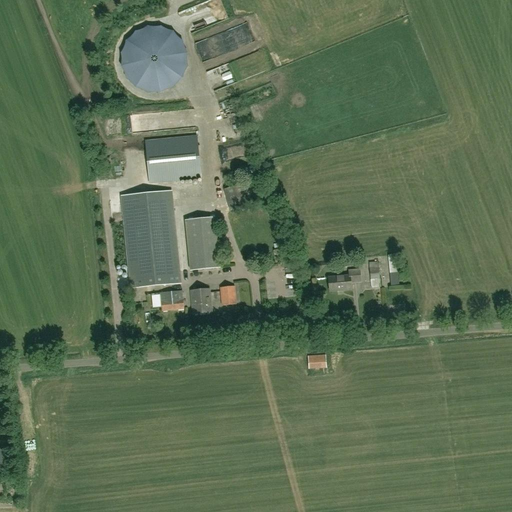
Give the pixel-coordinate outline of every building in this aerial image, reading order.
[(240,119),(231,122),(234,133),(238,132),(241,141),(247,139),(240,119)] [(197,137),(146,141),(149,183),(200,179),(197,137)] [(260,198),(257,183),(256,181),(223,189),(228,211),(261,203),(260,198)] [(171,191),(121,196),(131,287),(180,282),(171,191)] [(185,220),(190,270),(220,267),(215,218),(185,220)] [(395,255),(388,255),(392,286),(399,285),(395,255)] [(368,263),(371,288),(381,287),(378,261),(368,263)] [(348,276),(328,278),(329,292),(350,290),(350,283),(361,282),(360,269),(348,270),(348,276)] [(234,286),(220,288),(221,305),(236,304),(234,286)] [(210,289),(190,290),(192,314),(212,312),(210,289)] [(182,292),(160,293),(161,311),(183,309),(182,292)] [(325,355),(308,356),(309,369),(326,368),(325,355)] [(45,492),(44,483),(37,484),(38,493),(45,492)]
